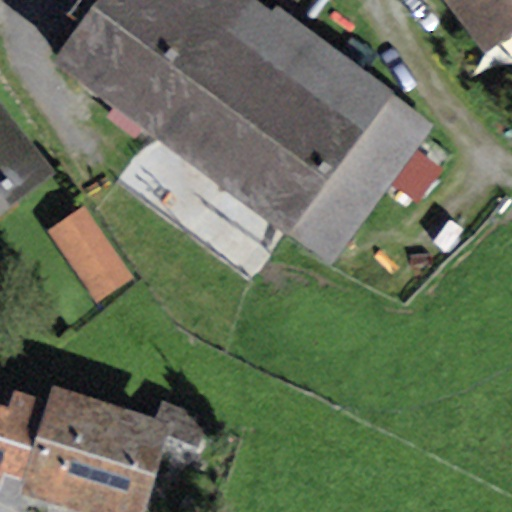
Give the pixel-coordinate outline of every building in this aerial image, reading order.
[(271,12),(254,0),(96,0),(52,61),(332,267),(438,123),(277,4),(271,12)] [(511,33),(511,0),(447,0),(486,53),(511,33)] [(0,102),(0,212),(53,172),(0,102)] [(133,278),(84,206),(46,231),(95,304),(133,278)] [(25,480),(21,495),(77,511),(144,511),(167,436),(172,420),(157,416),(54,385),(50,399),(25,480)] [(25,480),(50,399),(12,387),(7,404),(0,402),(0,479),(2,473),(25,480)] [(162,402),(157,416),(172,420),(167,436),(199,449),(210,420),(162,402)]
